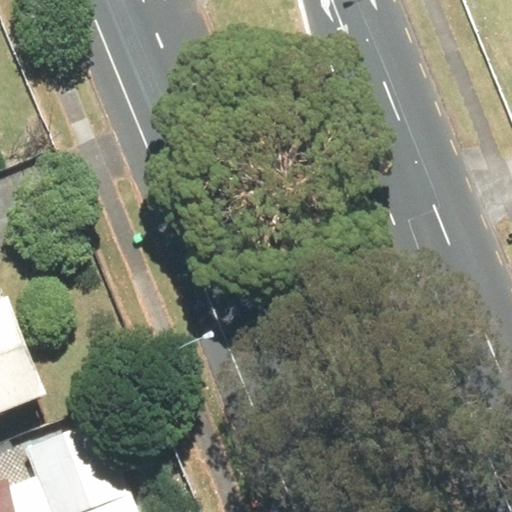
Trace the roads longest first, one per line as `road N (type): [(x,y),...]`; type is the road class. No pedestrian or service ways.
road 1 (primary): [(312,511),(114,0)]
road 2 (primary): [(367,0),(511,392)]
